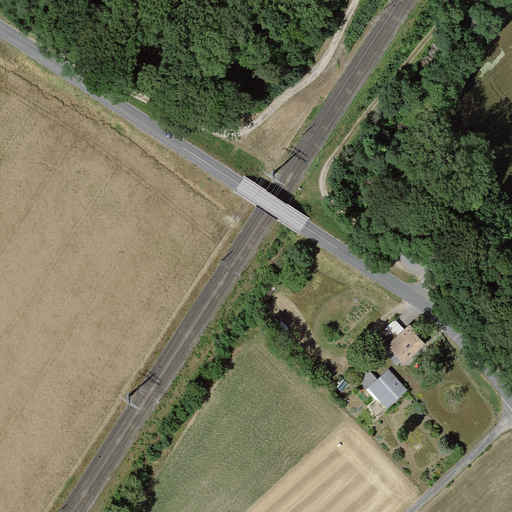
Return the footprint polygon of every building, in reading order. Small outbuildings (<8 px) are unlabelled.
[(389,345),(406,330),(395,319),(379,334),(389,345)] [(406,330),(389,345),(393,349),(404,361),(426,342),(411,326),(406,330)] [(398,367),(404,361),(393,349),(387,354),(398,367)] [(366,390),(377,380),(366,369),(356,379),(366,390)] [(405,391),(387,371),(377,380),(366,390),(385,409),(405,391)]
